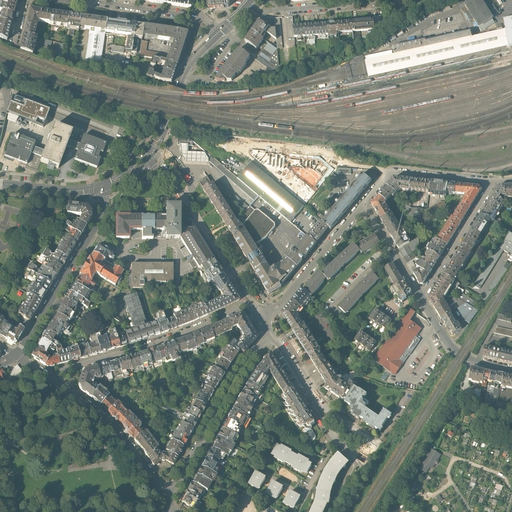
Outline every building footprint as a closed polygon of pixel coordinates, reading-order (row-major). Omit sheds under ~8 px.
[(16,4),(2,0),(0,8),(0,10),(2,11),(13,14),(15,8),(16,4)] [(207,0),(208,7),(210,9),(214,9),(226,8),(222,0),(207,0)] [(498,14),(493,4),(489,7),(484,0),(471,0),(464,5),(468,12),(465,13),(470,21),(473,20),(478,29),(493,19),(492,18),(498,14)] [(28,18),(27,22),(37,24),(38,22),(49,23),(50,13),(44,12),(30,10),(28,18)] [(13,14),(2,11),(0,20),(0,21),(11,24),(11,22),(12,19),(13,14)] [(68,15),(50,13),(49,23),(49,24),(67,26),(68,15)] [(80,17),(68,15),(67,26),(66,29),(69,29),(74,30),(78,30),(78,28),(80,17)] [(373,15),(373,18),(374,28),(381,27),(380,15),(377,15),(373,15)] [(80,17),(78,28),(89,30),(105,32),(107,21),(97,20),(95,20),(91,19),(80,17)] [(280,17),(275,17),(275,27),(276,38),(277,48),(283,48),(280,17)] [(511,17),(503,19),(505,30),(506,35),(508,41),(509,46),(511,44),(511,17)] [(374,30),(374,28),(373,18),(354,20),(351,20),(352,30),(353,47),(359,44),(358,33),(358,32),(356,31),(355,31),(355,30),(367,29),(368,31),(374,30)] [(258,19),(251,29),(260,35),(263,31),(265,30),(276,38),(275,27),(268,26),(267,25),(266,24),(267,22),(264,21),(261,21),(258,19)] [(329,22),(326,22),(327,33),(328,34),(330,34),(331,36),(333,36),(334,34),(338,33),(338,32),(337,21),(333,22),(333,20),(332,20),(329,21),(329,22)] [(345,21),(337,21),(338,32),(352,30),(351,20),(345,21)] [(0,37),(7,41),(9,33),(10,26),(11,24),(0,21),(0,37)] [(127,38),(126,52),(131,52),(133,41),(133,38),(135,25),(130,25),(115,22),(107,21),(105,32),(131,36),(130,38),(128,37),(127,38)] [(27,22),(24,35),(34,37),(37,24),(27,22)] [(321,23),(314,23),(315,35),(327,33),(326,22),(321,23)] [(308,24),(303,24),(304,35),(315,35),(314,23),(308,24)] [(300,25),(293,25),(294,36),(304,35),(303,24),(300,25)] [(143,26),(135,25),(133,38),(142,40),(142,37),(143,26)] [(154,28),(143,26),(142,37),(172,41),(172,40),(174,40),(169,58),(167,57),(165,62),(176,65),(182,48),(187,33),(177,31),(170,30),(162,29),(154,28)] [(249,31),(244,39),(255,47),(262,36),(260,35),(251,29),(249,31)] [(105,32),(89,30),(85,63),(100,65),(105,32)] [(506,35),(505,30),(472,37),(471,31),(468,32),(428,40),(427,39),(406,44),(393,47),(394,54),(365,60),(366,66),(367,72),(368,77),(509,46),(508,41),(506,35)] [(24,35),(20,50),(32,55),(36,38),(34,37),(24,35)] [(52,42),(39,39),(37,44),(50,47),(52,42)] [(138,41),(133,41),(131,52),(131,55),(139,56),(140,49),(137,48),(138,41)] [(147,42),(141,41),(140,49),(139,56),(152,58),(155,59),(158,59),(159,53),(146,51),(147,42)] [(277,48),(268,42),(261,52),(279,64),(277,48)] [(250,56),(239,48),(228,63),(223,69),(215,80),(217,81),(225,81),(227,80),(228,81),(232,81),(239,72),(241,73),(246,63),(245,62),(250,56)] [(259,54),(256,59),(273,71),(276,66),(259,54)] [(155,59),(152,58),(150,64),(155,66),(155,64),(160,65),(161,64),(162,64),(165,65),(163,71),(174,74),(175,70),(176,65),(165,62),(158,59),(155,59)] [(101,59),(100,66),(108,67),(126,70),(127,64),(101,59)] [(172,78),(174,74),(163,71),(161,78),(158,77),(157,75),(152,74),(153,71),(148,69),(146,77),(160,81),(171,83),(172,78)] [(259,69),(256,74),(266,82),(270,77),(259,69)] [(28,100),(27,102),(13,97),(6,113),(8,114),(8,119),(16,122),(18,118),(42,127),(50,108),(28,100)] [(12,133),(4,156),(27,164),(31,154),(42,158),(40,162),(48,165),(54,168),(56,168),(58,169),(67,147),(72,149),(78,151),(74,159),(74,160),(97,168),(100,159),(97,158),(100,153),(102,153),(106,144),(83,136),(80,145),(69,141),(72,133),(54,126),(44,151),(34,147),(35,142),(12,133)] [(188,145),(179,144),(179,151),(179,152),(185,162),(196,163),(208,163),(208,159),(204,153),(188,152),(188,145)] [(243,148),(244,153),(270,171),(309,175),(311,173),(312,158),(312,154),(286,152),(287,150),(275,149),(274,152),(243,148)] [(219,164),(210,156),(207,159),(254,201),(258,196),(237,179),(219,164)] [(319,160),(312,158),(311,173),(322,181),(333,168),(330,166),(330,163),(326,161),(325,162),(322,159),(320,161),(319,160)] [(247,167),(237,179),(258,196),(291,223),(296,216),(304,206),(251,162),(247,167)] [(332,172),(323,183),(328,187),(337,176),(332,172)] [(358,179),(352,186),(360,193),(371,180),(362,173),(358,179)] [(203,180),(199,183),(204,189),(212,184),(207,176),(202,179),(203,180)] [(399,179),(395,179),(389,187),(396,193),(397,194),(400,191),(412,192),(412,181),(399,179)] [(215,182),(218,186),(246,211),(249,208),(218,180),(215,182)] [(431,183),(412,181),(412,192),(431,193),(431,183)] [(448,194),(448,185),(433,183),(431,183),(431,193),(430,196),(434,196),(434,198),(443,199),(443,197),(448,197),(448,194)] [(213,184),(212,184),(204,189),(208,196),(216,210),(224,222),(228,228),(237,222),(213,184)] [(456,194),(457,185),(455,185),(448,185),(448,194),(456,194)] [(466,195),(466,186),(458,186),(457,185),(456,194),(466,195)] [(347,191),(342,198),(350,205),(360,193),(352,186),(347,191)] [(474,187),(466,186),(466,195),(469,196),(480,195),(482,190),(481,188),(474,187)] [(501,196),(504,196),(504,186),(502,186),(498,186),(494,193),(501,196)] [(396,193),(389,187),(380,197),(388,203),(396,193)] [(501,196),(494,193),(491,199),(490,200),(501,208),(504,202),(501,200),(502,198),(501,196)] [(469,196),(463,204),(471,209),(474,205),(480,195),(469,196)] [(4,197),(3,204),(21,207),(22,200),(4,197)] [(388,203),(380,197),(373,206),(379,215),(383,222),(393,216),(386,205),(388,203)] [(337,203),(332,210),(340,217),(350,205),(342,198),(337,203)] [(501,208),(490,200),(487,205),(486,206),(498,213),(501,208)] [(403,205),(402,207),(411,220),(420,221),(445,206),(445,202),(440,201),(427,210),(410,208),(403,205)] [(81,206),(67,204),(66,214),(80,215),(81,206)] [(462,204),(453,218),(462,224),(467,216),(471,209),(463,204),(462,204)] [(87,207),(81,206),(80,215),(81,216),(81,217),(79,222),(86,226),(92,216),(91,215),(88,209),(87,207)] [(118,238),(132,238),(132,229),(144,229),(144,238),(155,238),(155,228),(167,228),(167,238),(174,238),(181,238),(182,238),(199,268),(213,260),(194,229),(180,229),(180,206),(165,206),(165,215),(146,215),(118,215),(118,238)] [(498,213),(486,206),(485,207),(481,214),(490,220),(493,222),(498,213)] [(60,208),(53,207),(51,224),(59,225),(60,208)] [(253,209),(250,207),(249,208),(246,211),(237,221),(237,222),(242,227),(256,211),(253,209)] [(330,229),(340,217),(332,210),(327,216),(322,222),(328,228),(330,229)] [(305,240),(302,240),(284,261),(270,270),(263,258),(263,257),(262,255),(260,251),(262,250),(261,246),(258,243),(266,238),(275,228),(275,226),(274,224),(259,211),(256,211),(242,227),(237,222),(228,228),(231,233),(246,258),(247,260),(248,260),(250,262),(251,264),(251,265),(251,266),(256,275),(270,295),(289,282),(286,280),(292,273),(293,272),(296,268),(297,268),(303,259),(305,259),(316,244),(307,236),(305,240)] [(490,220),(481,214),(476,223),(472,230),(481,235),(490,220)] [(404,233),(393,216),(383,222),(388,231),(393,239),(404,233)] [(453,218),(439,242),(448,247),(455,235),(462,224),(453,218)] [(420,221),(411,220),(418,229),(428,235),(431,230),(422,225),(420,223),(420,221)] [(86,226),(79,222),(77,221),(72,230),(73,230),(81,235),(86,226)] [(309,235),(307,236),(316,244),(317,242),(328,228),(322,222),(320,221),(309,235)] [(75,244),(81,235),(73,230),(67,239),(75,244)] [(481,235),(472,230),(467,237),(462,245),(472,250),(481,235)] [(511,233),(509,232),(499,248),(503,250),(511,255),(511,233)] [(404,233),(393,239),(397,245),(401,251),(411,244),(404,233)] [(355,247),(360,252),(362,254),(379,243),(374,235),(355,247)] [(75,244),(67,239),(65,238),(57,253),(67,259),(75,244)] [(411,244),(401,251),(405,259),(409,265),(414,262),(417,260),(413,254),(418,252),(421,246),(421,239),(411,244)] [(435,240),(432,245),(444,253),(445,252),(448,247),(439,242),(435,240)] [(113,255),(98,245),(93,253),(103,260),(105,261),(107,257),(111,259),(113,255)] [(322,274),(326,279),(328,281),(360,252),(355,247),(353,245),(345,253),(329,267),(322,274)] [(432,245),(429,251),(430,252),(441,259),(444,254),(444,253),(432,245)] [(472,250),(462,245),(458,252),(453,260),(463,265),(472,250)] [(479,289),(503,250),(499,248),(498,247),(489,261),(480,276),(474,286),(479,289)] [(46,250),(42,257),(61,268),(67,259),(57,253),(54,257),(50,255),(50,253),(46,250)] [(430,252),(427,258),(429,259),(437,264),(438,263),(441,259),(430,252)] [(80,276),(75,284),(90,293),(96,284),(91,281),(95,274),(115,285),(123,272),(115,267),(112,271),(100,265),(103,260),(93,253),(90,258),(89,258),(88,260),(81,273),(79,275),(80,276)] [(56,276),(61,268),(42,257),(41,256),(37,262),(42,265),(42,264),(47,266),(45,270),(56,276)] [(421,258),(419,261),(422,262),(434,270),(437,264),(429,259),(427,261),(421,258)] [(201,277),(202,276),(217,267),(215,263),(213,260),(199,268),(197,270),(201,277)] [(463,265),(453,260),(448,267),(444,275),(453,281),(463,265)] [(414,262),(409,265),(412,270),(417,267),(414,262)] [(422,262),(418,268),(422,271),(430,276),(433,271),(434,270),(422,262)] [(511,265),(506,262),(497,275),(498,275),(481,298),(486,301),(497,285),(507,270),(511,265)] [(166,264),(131,264),(131,273),(127,273),(127,274),(128,289),(144,289),(144,283),(172,283),(172,264),(166,264)] [(392,264),(384,268),(395,286),(403,281),(397,273),(392,264)] [(51,285),(56,276),(45,270),(42,268),(41,270),(32,265),(28,271),(30,272),(51,285)] [(207,281),(208,283),(212,281),(222,275),(219,271),(217,267),(202,276),(205,282),(207,281)] [(422,271),(415,275),(421,285),(425,285),(430,277),(430,276),(422,271)] [(46,293),(51,285),(30,272),(26,279),(35,284),(34,286),(46,293)] [(326,279),(322,274),(320,272),(311,282),(304,291),(311,297),(326,279)] [(355,290),(355,291),(362,297),(379,280),(372,273),(363,282),(355,290)] [(212,281),(218,292),(219,292),(229,285),(225,280),(222,275),(212,281)] [(453,281),(444,275),(443,276),(440,280),(449,286),(451,283),(457,287),(455,290),(460,293),(462,294),(465,288),(453,281)] [(449,286),(440,280),(429,298),(430,299),(430,300),(434,307),(444,301),(442,299),(443,297),(445,298),(451,287),(449,286)] [(395,286),(391,289),(393,292),(395,291),(397,296),(408,290),(403,281),(395,286)] [(72,288),(70,292),(85,301),(90,293),(75,284),(72,288)] [(204,306),(207,316),(239,301),(235,295),(229,285),(219,292),(223,298),(221,299),(204,306)] [(40,303),(46,293),(34,286),(28,296),(29,296),(40,303)] [(292,300),(302,308),(311,297),(304,291),(301,289),(297,295),(292,300)] [(408,290),(397,296),(398,297),(397,298),(400,302),(401,302),(402,303),(404,300),(405,299),(406,299),(406,298),(408,295),(410,294),(411,293),(410,291),(409,291),(408,290)] [(362,297),(355,291),(347,299),(339,308),(346,314),(362,297)] [(69,293),(65,299),(76,306),(78,302),(86,307),(86,308),(88,308),(88,307),(89,305),(91,307),(92,305),(85,301),(70,292),(69,293)] [(462,294),(460,293),(457,298),(460,300),(466,303),(477,310),(480,305),(462,294)] [(125,333),(128,344),(130,344),(161,334),(157,323),(144,327),(143,323),(145,323),(136,294),(124,298),(133,327),(132,327),(132,329),(133,331),(127,333),(125,333)] [(29,296),(25,303),(36,309),(40,303),(29,296)] [(457,298),(455,297),(450,301),(448,303),(450,306),(456,302),(460,300),(457,298)] [(62,306),(61,307),(78,317),(80,313),(75,310),(76,310),(74,309),(76,306),(65,299),(64,301),(62,306)] [(303,324),(297,314),(302,308),(292,300),(282,313),(287,321),(293,330),(303,324)] [(444,301),(434,307),(437,312),(441,319),(450,313),(451,313),(444,301)] [(33,316),(36,309),(25,303),(21,309),(33,316)] [(460,307),(457,309),(465,320),(469,323),(478,311),(477,310),(466,303),(460,307)] [(190,309),(194,321),(202,318),(207,316),(204,306),(203,304),(196,307),(190,309)] [(60,308),(57,314),(67,320),(69,322),(71,318),(75,321),(78,317),(61,307),(60,308)] [(337,308),(329,316),(333,320),(341,312),(337,308)] [(28,323),(33,316),(21,309),(20,309),(16,315),(28,323)] [(181,312),(186,325),(194,321),(190,309),(181,312)] [(369,318),(369,320),(371,321),(373,321),(375,322),(375,323),(377,325),(378,324),(380,326),(380,327),(382,328),(383,328),(385,329),(392,321),(392,320),(390,318),(388,318),(386,317),(386,316),(384,314),(383,315),(381,313),(381,312),(379,311),(378,311),(375,309),(369,318)] [(409,309),(373,360),(395,375),(396,373),(408,356),(409,356),(420,340),(415,337),(421,329),(410,321),(415,313),(409,309)] [(173,315),(177,328),(179,327),(185,325),(186,325),(181,312),(173,315)] [(237,326),(239,329),(249,324),(241,313),(226,320),(231,329),(237,326)] [(456,324),(450,313),(441,319),(447,329),(448,328),(452,335),(461,329),(457,323),(456,324)] [(53,320),(52,322),(69,332),(73,327),(68,324),(67,325),(65,323),(67,320),(57,314),(53,320)] [(157,323),(161,334),(168,331),(169,331),(166,322),(163,314),(157,316),(159,322),(157,323)] [(511,318),(498,314),(497,320),(511,323),(511,318)] [(166,322),(169,331),(171,330),(177,328),(173,315),(170,317),(171,319),(168,321),(168,322),(166,322)] [(13,327),(2,320),(0,324),(0,334),(6,339),(12,329),(13,327)] [(231,329),(226,320),(210,327),(216,339),(232,332),(231,329)] [(69,332),(52,322),(51,324),(50,325),(48,327),(48,328),(48,329),(47,330),(55,335),(57,336),(59,332),(62,331),(67,335),(69,332)] [(250,326),(249,324),(239,329),(244,339),(252,344),(257,337),(254,332),(250,326)] [(303,324),(293,330),(298,337),(307,351),(311,358),(321,348),(303,324)] [(14,331),(12,329),(6,339),(13,344),(17,343),(25,330),(24,329),(20,327),(17,331),(15,330),(14,331)] [(199,331),(204,346),(216,341),(216,339),(210,327),(199,331)] [(493,333),(511,337),(511,331),(496,328),(493,333)] [(42,338),(42,339),(55,347),(59,345),(53,342),(52,341),(55,335),(47,330),(45,333),(44,333),(42,336),(43,336),(42,338)] [(109,335),(106,336),(110,350),(118,348),(120,347),(116,335),(114,330),(108,332),(109,335)] [(120,334),(116,335),(120,347),(123,346),(128,344),(125,333),(124,331),(119,332),(120,334)] [(199,331),(191,334),(196,348),(204,346),(199,331)] [(360,332),(354,340),(356,342),(356,343),(358,345),(359,344),(362,346),(362,347),(364,348),(365,348),(367,349),(367,350),(369,352),(370,352),(376,343),(377,341),(374,340),(373,340),(371,339),(371,338),(369,336),(368,337),(365,335),(366,334),(364,333),(362,333),(360,332)] [(99,334),(95,335),(96,337),(101,353),(109,350),(110,350),(106,336),(106,335),(104,336),(105,337),(101,338),(100,337),(99,334)] [(191,334),(183,337),(188,352),(196,348),(191,334)] [(87,345),(90,355),(100,353),(101,353),(96,337),(90,339),(91,342),(92,343),(92,344),(87,345)] [(180,354),(188,352),(183,337),(176,340),(180,354)] [(41,340),(36,348),(46,353),(49,348),(53,351),(55,347),(42,339),(41,340)] [(75,341),(76,345),(80,358),(82,358),(90,355),(87,345),(84,345),(83,339),(75,341)] [(252,344),(244,339),(240,346),(232,341),(227,348),(238,354),(239,351),(242,352),(244,354),(252,344)] [(176,340),(167,343),(173,362),(182,360),(180,354),(176,340)] [(167,343),(158,346),(163,363),(164,365),(173,362),(167,343)] [(59,345),(55,347),(57,354),(60,364),(61,363),(71,361),(67,350),(62,351),(61,348),(59,345)] [(67,349),(67,350),(71,361),(72,361),(80,358),(76,345),(72,346),(72,348),(67,349)] [(158,346),(148,350),(154,366),(163,363),(158,346)] [(482,356),(499,360),(501,351),(484,347),(482,356)] [(46,353),(36,348),(36,349),(31,356),(45,365),(49,358),(45,356),(45,355),(46,353)] [(231,363),(238,354),(227,348),(221,359),(230,364),(231,363)] [(321,348),(311,358),(315,364),(324,377),(328,383),(334,379),(338,375),(321,348)] [(148,350),(139,353),(144,369),(154,366),(148,350)] [(271,350),(262,357),(263,358),(262,359),(254,370),(264,376),(269,368),(285,396),(297,389),(291,381),(271,350)] [(499,360),(511,363),(511,353),(501,351),(499,360)] [(139,353),(127,357),(131,372),(144,369),(139,353)] [(50,359),(49,358),(45,365),(48,366),(57,364),(60,364),(57,354),(53,355),(53,358),(50,359)] [(122,375),(131,372),(127,357),(118,360),(122,375)] [(215,369),(224,374),(229,366),(230,364),(221,359),(215,369)] [(118,360),(106,363),(110,377),(111,380),(122,377),(122,375),(118,360)] [(14,374),(12,384),(21,386),(24,376),(22,376),(23,374),(24,373),(26,370),(20,363),(19,365),(17,366),(16,368),(15,371),(14,374)] [(106,363),(98,365),(101,379),(110,377),(106,363)] [(98,365),(83,370),(80,379),(78,386),(90,399),(99,387),(92,382),(93,380),(101,379),(98,365)] [(471,368),(469,379),(472,379),(472,381),(478,382),(478,381),(482,382),(482,381),(484,382),(485,380),(487,380),(488,378),(483,377),(484,371),(478,369),(471,368)] [(208,378),(218,382),(219,383),(220,382),(224,374),(215,369),(214,369),(208,378)] [(4,370),(0,371),(0,380),(1,383),(6,381),(6,380),(9,378),(6,371),(4,371),(4,370)] [(254,370),(247,381),(259,388),(261,384),(262,385),(267,378),(264,376),(254,370)] [(502,375),(496,374),(495,379),(495,381),(501,382),(503,375),(502,375)] [(501,383),(511,386),(511,376),(511,377),(503,375),(501,382),(501,383)] [(204,386),(213,391),(217,384),(218,382),(208,378),(204,386)] [(334,379),(328,383),(326,389),(329,391),(345,402),(351,392),(334,379)] [(247,381),(242,389),(254,396),(259,388),(247,381)] [(204,386),(201,394),(212,400),(215,394),(213,391),(204,386)] [(99,387),(90,399),(92,400),(100,407),(109,396),(110,395),(99,387)] [(351,392),(345,402),(351,406),(352,409),(353,411),(355,412),(353,414),(360,419),(362,418),(364,420),(364,422),(375,430),(377,428),(383,432),(386,427),(384,426),(389,419),(391,420),(393,417),(385,410),(380,417),(365,407),(368,403),(363,400),(368,394),(355,387),(351,392)] [(242,389),(237,398),(249,405),(254,396),(242,389)] [(299,394),(297,389),(285,396),(303,425),(314,419),(308,408),(304,401),(299,394)] [(209,405),(212,400),(201,394),(196,402),(207,408),(209,405)] [(109,396),(100,407),(104,410),(106,413),(117,403),(109,396)] [(237,398),(232,407),(246,416),(252,406),(249,405),(237,398)] [(117,403),(106,413),(109,416),(118,425),(121,427),(127,434),(134,442),(147,430),(117,401),(117,403)] [(193,409),(204,414),(205,413),(207,408),(196,402),(193,409)] [(232,407),(226,418),(240,427),(247,416),(246,416),(232,407)] [(204,414),(193,409),(189,416),(199,422),(203,416),(204,414)] [(182,423),(195,430),(198,423),(199,422),(189,416),(187,415),(182,423)] [(226,418),(221,426),(236,435),(241,427),(240,427),(226,418)] [(195,430),(182,423),(178,431),(191,439),(191,437),(195,430)] [(216,434),(219,436),(232,443),(236,435),(221,426),(216,434)] [(147,430),(134,442),(139,448),(144,453),(147,456),(157,448),(159,447),(146,429),(147,430)] [(173,440),(186,447),(190,440),(191,439),(178,431),(177,431),(172,440),(173,440)] [(219,436),(212,447),(225,455),(227,456),(234,444),(232,443),(219,436)] [(173,440),(167,450),(180,458),(180,457),(186,447),(173,440)] [(284,464),(285,463),(291,466),(291,468),(301,474),(302,472),(306,474),(312,464),(308,462),(309,461),(304,458),(298,455),(298,456),(294,454),(291,452),(291,451),(286,448),(281,445),(281,447),(278,445),(271,455),(275,458),(275,459),(284,464)] [(212,447),(206,457),(217,463),(219,459),(221,461),(225,455),(212,447)] [(157,448),(147,456),(156,468),(163,463),(165,464),(167,464),(175,469),(180,458),(167,450),(167,452),(160,452),(157,448)] [(440,455),(431,450),(419,469),(425,473),(429,467),(431,469),(435,464),(436,465),(437,463),(438,462),(437,461),(440,455)] [(323,511),(328,502),(329,500),(330,500),(330,498),(330,496),(330,491),(333,484),(333,483),(335,483),(335,482),(336,480),(335,479),(337,475),(342,468),(344,468),(345,467),(346,466),(345,464),(348,461),(338,452),(330,458),(324,467),(319,479),(316,489),(315,501),(309,511),(323,511)] [(206,457),(201,466),(214,474),(219,465),(217,463),(206,457)] [(201,466),(197,474),(210,481),(214,474),(201,466)] [(255,470),(248,484),(259,490),(266,476),(260,473),(255,470)] [(197,474),(192,482),(203,488),(206,490),(211,482),(210,481),(197,474)] [(272,479),(265,494),(277,500),(284,485),(279,483),(272,479)] [(192,482),(187,490),(198,497),(203,488),(192,482)] [(496,483),(492,493),(500,495),(503,485),(496,483)] [(290,489),(282,503),(294,509),(302,495),(296,492),(290,489)] [(187,490),(181,501),(193,508),(200,497),(198,497),(187,490)]
